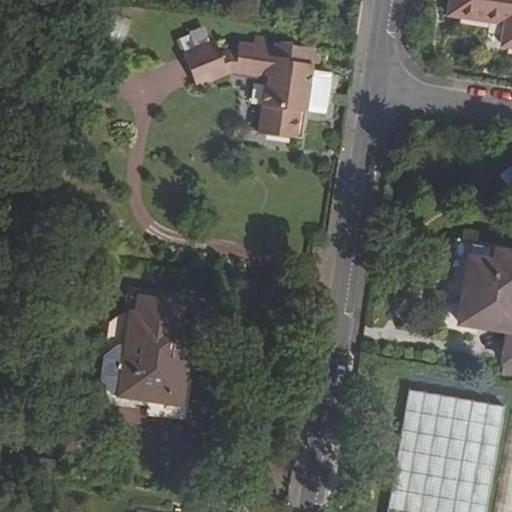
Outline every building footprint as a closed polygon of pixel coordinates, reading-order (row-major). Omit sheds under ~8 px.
[(491,19),(493,0),(450,0),(449,14),(491,19)] [(511,0),(493,0),(491,19),(506,22),(502,44),(511,45),(511,0)] [(223,70),(219,55),(218,54),(208,41),(205,44),(196,32),(175,47),(184,59),(182,61),(201,86),(223,70)] [(293,56),(296,43),(270,39),(270,45),(262,44),(262,36),(249,34),(249,42),(234,40),(232,50),(235,68),(261,72),(263,64),(270,65),(268,82),(264,81),(257,132),(294,137),(298,111),(305,111),(306,110),(311,69),(312,62),(300,61),(300,57),(293,56)] [(300,61),(312,62),(314,46),(296,43),(293,56),(300,57),(300,61)] [(219,55),(223,70),(235,68),(232,50),(223,48),(218,54),(219,55)] [(331,72),(311,69),(306,110),(325,112),(331,72)] [(509,249),(450,239),(436,328),(472,334),(473,323),(491,326),(486,360),(511,363),(511,329),(498,327),(509,249)] [(109,390),(115,392),(128,312),(135,313),(137,296),(127,293),(124,310),(107,324),(99,372),(109,390)] [(128,312),(115,392),(115,393),(178,403),(191,322),(179,321),(182,303),(137,296),(135,313),(128,312)] [(407,389),(386,511),(485,511),(503,405),(407,389)] [(511,475),(511,427),(502,473),(511,475)] [(32,472),(60,476),(62,462),(3,454),(2,467),(32,472)]
